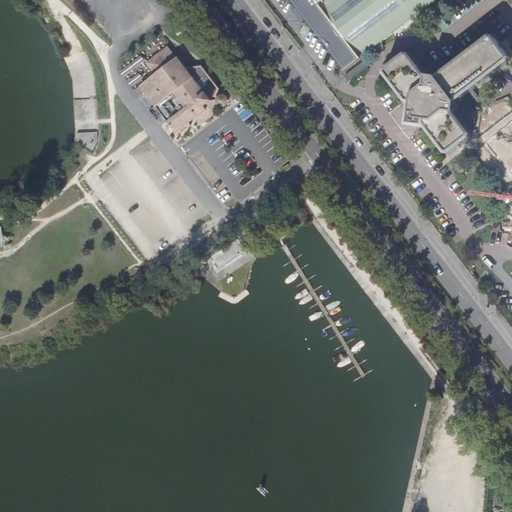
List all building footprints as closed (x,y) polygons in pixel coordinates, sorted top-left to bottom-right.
[(291,0),(346,70),(436,0),(291,0)] [(386,69),(385,74),(406,103),(411,104),(411,113),(413,113),(416,112),(417,114),(415,115),(415,119),(424,120),(423,125),(445,153),(450,154),(470,138),(470,133),(456,114),(457,102),(509,62),(510,57),(494,37),(489,36),(436,77),(426,75),(410,54),(404,54),(386,69)] [(156,75),(140,87),(176,134),(194,120),(199,127),(211,117),(210,115),(220,107),(223,108),(226,106),(224,104),(223,101),(222,98),(221,96),(219,96),(218,98),(215,97),(219,89),(202,67),(186,69),(178,58),(177,59),(168,48),(147,64),(156,75)] [(352,79),(368,68),(363,62),(348,74),(352,79)] [(511,116),(509,113),(485,132),(511,164),(511,116)] [(251,231),(239,239),(241,243),(253,234),(251,231)] [(245,249),(241,243),(239,239),(213,256),(220,267),(245,249)]
